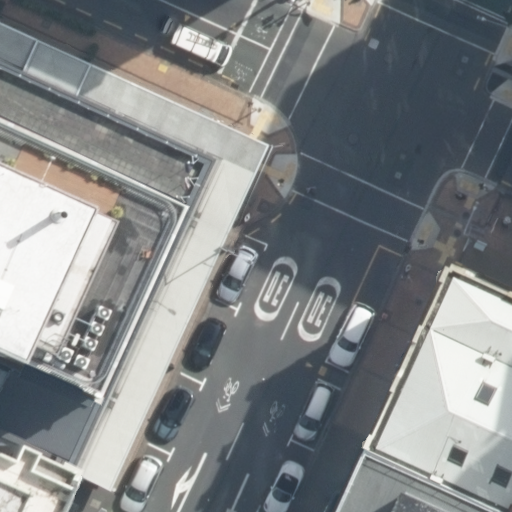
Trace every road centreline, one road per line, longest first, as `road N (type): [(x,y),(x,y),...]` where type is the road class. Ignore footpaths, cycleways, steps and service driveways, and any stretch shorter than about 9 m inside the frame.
road 1 (secondary): [(389,98),(201,511)]
road 2 (unclassified): [(172,0),(389,98)]
road 3 (unclassified): [(389,98),(511,154)]
